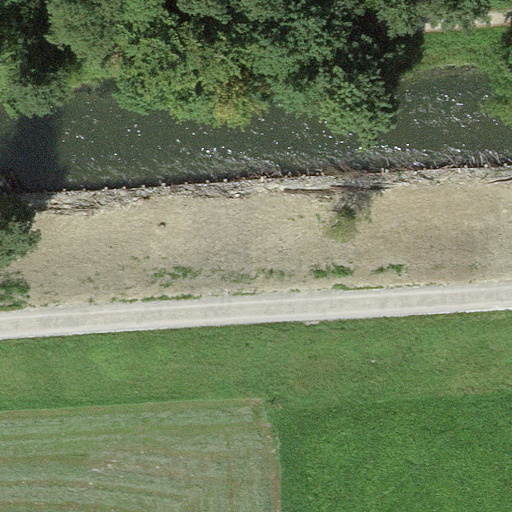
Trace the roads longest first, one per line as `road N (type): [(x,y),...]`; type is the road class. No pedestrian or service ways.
road 1 (track): [(511,294),(0,323)]
road 2 (track): [(511,21),(189,37),(93,20),(69,0)]
